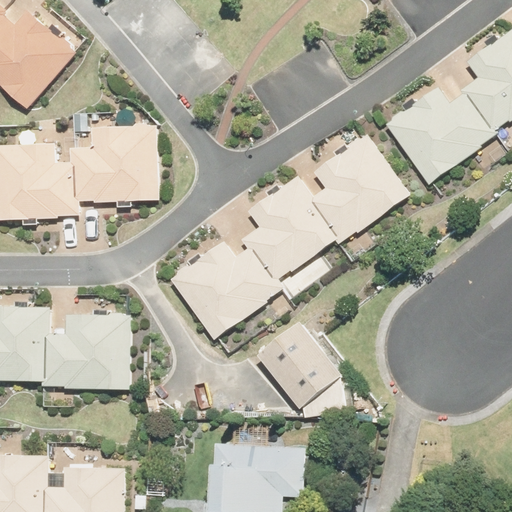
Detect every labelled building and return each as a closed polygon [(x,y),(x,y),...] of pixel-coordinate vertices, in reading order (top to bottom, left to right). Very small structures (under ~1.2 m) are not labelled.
[(38,0),(0,0),(0,48),(6,55),(0,61),(0,74),(37,110),(85,59),(31,8),(38,0)] [(400,130),(446,191),(511,141),(511,36),(477,63),(489,79),(470,94),(474,99),(463,102),(454,90),(412,121),(400,130)] [(3,146),(5,221),(95,219),(95,206),(169,204),(168,135),(108,136),(109,155),(86,155),(86,164),(69,165),(68,145),(3,146)] [(184,277),(229,338),(301,285),(296,278),(349,240),(353,246),(418,198),(405,180),(375,140),(329,174),(339,188),(330,195),(313,172),(261,211),(273,227),(253,241),(258,247),(247,249),(237,237),(184,277)] [(0,382),(47,383),(47,391),(128,393),(130,321),(72,320),(71,337),(60,337),(60,308),(0,306),(0,382)] [(308,323),(268,354),(311,410),(351,379),(319,337),(308,323)] [(289,511),(290,499),(310,500),(312,450),(224,446),(220,511),(289,511)] [(0,511),(125,511),(127,467),(69,465),(68,483),(57,482),(57,454),(0,452),(0,511)]
